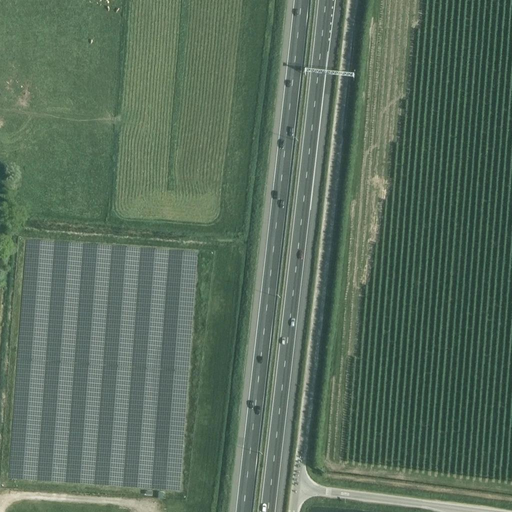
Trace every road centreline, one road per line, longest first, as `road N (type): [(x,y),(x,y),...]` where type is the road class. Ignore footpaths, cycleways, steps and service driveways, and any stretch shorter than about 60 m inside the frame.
road 1 (motorway): [(268,511),(326,0)]
road 2 (motorway): [(300,0),(243,511)]
road 3 (unclassified): [(302,501),(352,0)]
